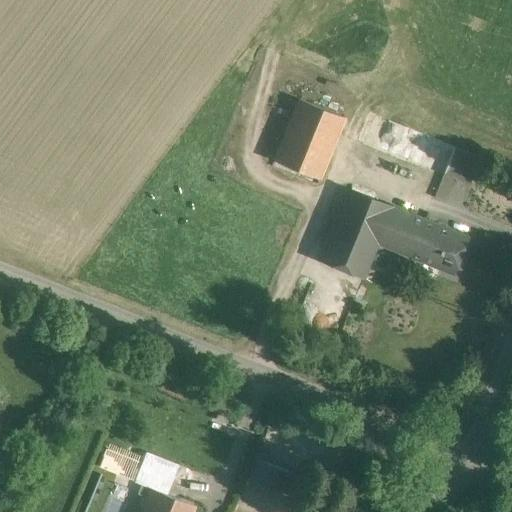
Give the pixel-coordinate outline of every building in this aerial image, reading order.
[(345,118),(340,131),(359,139),(370,113),(376,96),(357,88),(345,118)] [(301,100),(276,163),(320,180),(340,131),(345,118),(301,100)] [(457,148),(370,113),(359,139),(358,142),(446,177),(457,148)] [(482,158),(457,148),(446,177),(470,186),(482,158)] [(435,226),(351,191),(322,261),(360,276),(375,241),(421,260),(435,226)] [(466,238),(435,226),(421,260),(452,272),(466,238)] [(179,465),(146,452),(134,482),(141,485),(167,495),(179,465)] [(246,479),(270,487),(277,465),(252,458),(246,479)] [(167,495),(141,485),(138,494),(148,498),(142,511),(191,511),(194,506),(167,495)]
